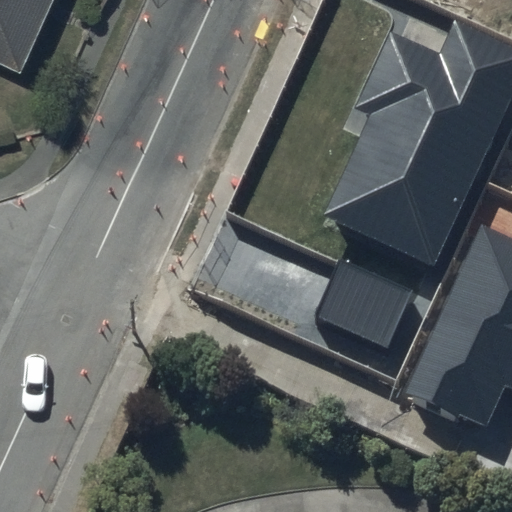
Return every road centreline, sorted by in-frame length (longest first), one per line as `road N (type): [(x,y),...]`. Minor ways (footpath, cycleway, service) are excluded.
road 1 (tertiary): [(66,315),(210,0)]
road 2 (tertiary): [(0,468),(66,315)]
